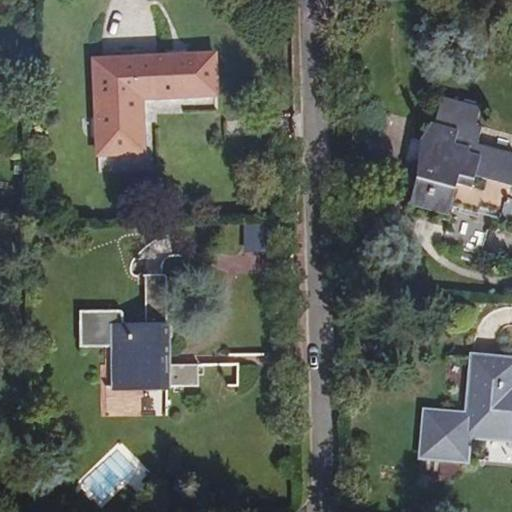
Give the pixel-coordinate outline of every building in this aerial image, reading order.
[(99,157),(142,155),(138,101),(216,97),(213,56),(93,62),(99,157)] [(511,222),(511,161),(508,160),(510,151),(480,143),(484,129),(475,126),(483,102),(467,97),(463,107),(443,101),(428,152),(436,155),(417,212),(443,220),(437,238),(473,250),(479,231),(491,233),(494,217),(511,222)] [(227,136),(257,133),(255,119),(225,122),(227,136)] [(199,394),(199,369),(169,369),(170,279),(147,278),(147,329),(126,330),(126,312),(78,311),(77,353),(110,353),(112,394),(199,394)] [(511,361),(482,359),(474,433),(511,437),(511,361)] [(213,383),(232,384),(234,364),(215,362),(213,383)]
